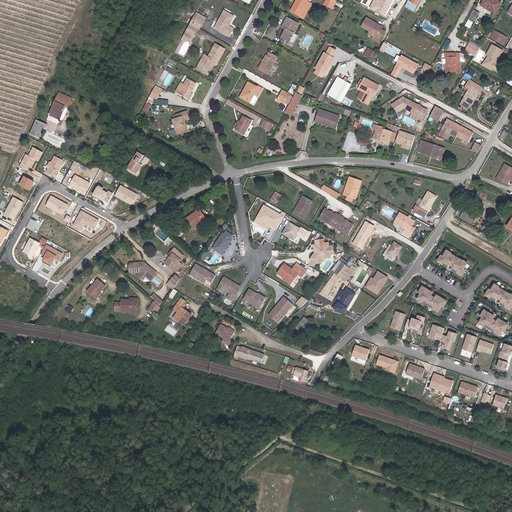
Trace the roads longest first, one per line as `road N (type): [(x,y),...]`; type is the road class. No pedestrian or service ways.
road 1 (unclassified): [(465,179),(334,162),(232,174)]
road 2 (residential): [(129,225),(53,187),(40,189),(7,254),(59,289)]
road 3 (unclassified): [(232,174),(209,104),(267,0)]
road 4 (unclassified): [(206,303),(267,341),(311,356),(325,358),(354,330)]
road 5 (residential): [(354,330),(506,385)]
